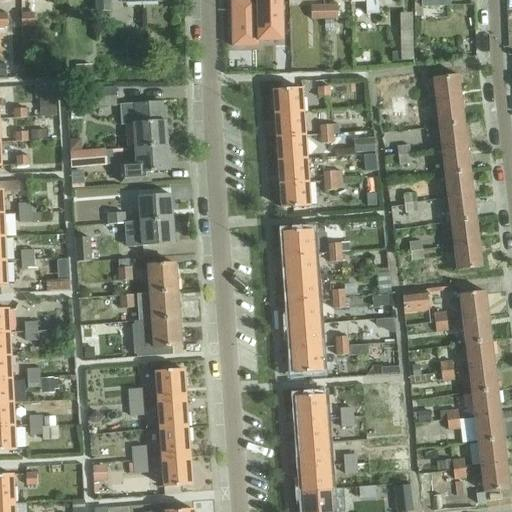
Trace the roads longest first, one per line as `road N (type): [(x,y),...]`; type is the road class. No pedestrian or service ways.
road 1 (residential): [(208,0),(239,511)]
road 2 (residential): [(511,181),(495,0)]
